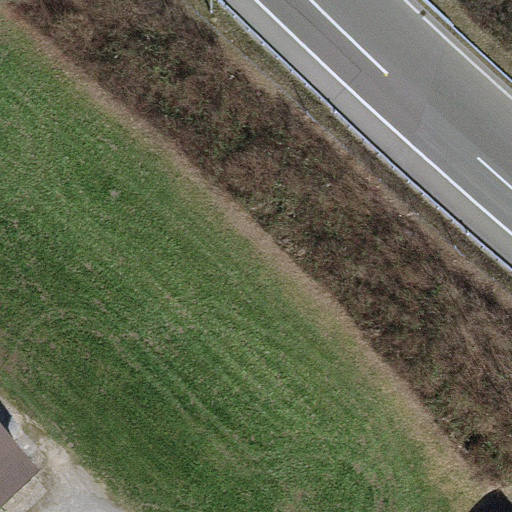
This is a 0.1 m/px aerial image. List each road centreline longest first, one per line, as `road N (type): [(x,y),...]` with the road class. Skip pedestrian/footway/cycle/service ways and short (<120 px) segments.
road 1 (motorway): [(317,0),(480,138)]
road 2 (motorway): [(345,0),(480,138)]
